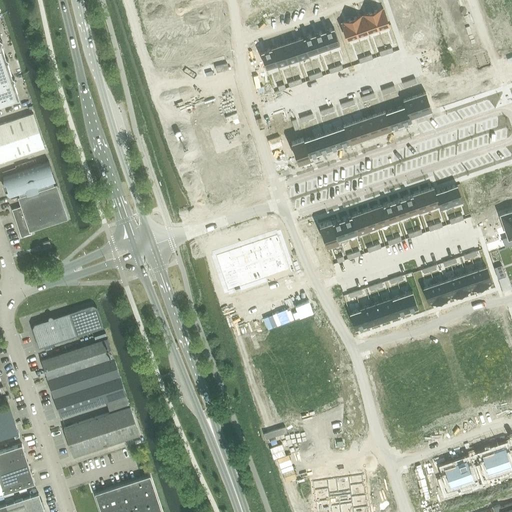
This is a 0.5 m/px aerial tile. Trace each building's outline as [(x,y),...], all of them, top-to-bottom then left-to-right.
[(199,0),(165,0),(174,50),(207,45),(199,0)] [(401,15),(394,17),(398,30),(405,27),(405,28),(419,23),(411,0),(397,5),(401,15)] [(432,0),(434,5),(426,8),(433,29),(442,26),(438,16),(453,11),(448,0),(432,0)] [(383,8),(372,12),(378,29),(389,25),(383,8)] [(508,16),(497,19),(501,31),(511,26),(511,8),(506,11),(507,11),(508,16)] [(372,12),(362,15),(368,32),(378,29),(372,12)] [(362,15),(352,19),(358,36),(368,32),(362,15)] [(352,19),(341,23),(347,39),(358,36),(352,19)] [(511,26),(501,31),(504,42),(511,39),(511,26)] [(334,27),(323,31),(329,48),(339,44),(334,27)] [(323,31),(313,34),(318,51),(329,48),(323,31)] [(313,34),(303,38),(308,55),(318,51),(313,34)] [(302,37),(292,41),(298,59),(308,55),(303,38),(302,37)] [(14,79),(11,77),(7,63),(8,61),(8,60),(5,59),(1,45),(2,42),(1,41),(0,40),(0,104),(18,99),(13,82),(14,79)] [(292,41),(282,44),(288,62),(298,59),(292,41)] [(282,44),(272,48),(278,66),(288,62),(282,44)] [(271,47),(260,51),(267,71),(278,67),(278,66),(272,48),(271,47)] [(463,65),(444,71),(451,94),(474,86),(469,71),(465,72),(463,65)] [(425,90),(414,94),(420,114),(432,110),(425,90)] [(414,94),(403,97),(405,105),(410,117),(420,114),(414,94)] [(229,103),(197,114),(222,187),(254,176),(229,103)] [(405,105),(395,108),(401,125),(411,121),(410,117),(405,105)] [(395,108),(385,112),(391,128),(401,125),(395,108)] [(385,111),(374,115),(381,132),(391,129),(391,128),(385,112),(385,111)] [(33,113),(24,116),(0,124),(0,162),(45,147),(33,113)] [(374,115),(364,118),(370,136),(381,132),(374,115)] [(364,118),(354,122),(360,139),(370,136),(364,118)] [(354,122),(344,125),(344,126),(350,142),(350,143),(360,139),(354,122)] [(344,126),(334,129),(339,146),(350,142),(344,126)] [(334,129),(324,133),(329,149),(339,146),(334,129)] [(324,133),(313,136),(319,153),(329,149),(324,133)] [(313,136),(303,140),(309,156),(319,153),(313,136)] [(303,138),(291,142),(298,162),(309,158),(309,156),(303,140),(303,138)] [(49,161),(3,176),(3,177),(3,178),(3,180),(3,181),(3,182),(4,183),(6,183),(8,189),(6,190),(7,192),(8,194),(10,196),(19,193),(20,196),(18,196),(21,206),(12,209),(21,237),(32,233),(31,230),(68,218),(56,184),(54,185),(53,182),(55,181),(49,161)] [(506,175),(492,180),(498,200),(493,202),(495,208),(508,204),(506,198),(511,196),(508,184),(509,184),(506,175)] [(457,184),(445,188),(451,206),(463,201),(457,184)] [(434,187),(423,191),(429,209),(439,205),(440,205),(435,192),(434,187)] [(435,192),(440,205),(439,205),(440,209),(451,206),(445,188),(435,192)] [(423,191),(412,194),(413,195),(419,211),(418,212),(419,212),(429,209),(423,191)] [(413,195),(403,198),(409,215),(418,212),(419,211),(413,195)] [(403,198),(393,202),(398,218),(409,215),(403,198)] [(383,205),(388,222),(389,222),(398,218),(393,202),(383,205)] [(383,204),(372,208),(378,226),(389,222),(388,222),(383,205),(383,204)] [(372,208),(362,212),(368,230),(378,226),(372,208)] [(511,211),(501,215),(508,237),(503,239),(505,247),(511,244),(511,211)] [(362,212),(351,215),(351,216),(352,216),(358,232),(357,233),(368,230),(362,212)] [(351,216),(342,219),(347,236),(357,233),(358,232),(352,216),(351,216)] [(332,223),(331,223),(337,239),(338,239),(347,236),(342,219),(332,223)] [(331,221),(320,225),(326,245),(338,241),(338,239),(337,239),(331,223),(332,223),(331,221)] [(278,232),(216,253),(227,286),(289,265),(278,232)] [(502,265),(494,267),(498,279),(506,276),(502,265)] [(486,266),(475,270),(481,286),(492,282),(486,266)] [(475,270),(465,273),(471,290),(481,286),(475,270)] [(465,273),(455,276),(461,293),(471,290),(465,273)] [(455,276),(445,280),(450,297),(461,293),(455,276)] [(445,280),(434,283),(440,300),(450,297),(445,280)] [(434,283),(424,287),(429,304),(440,300),(434,283)] [(412,291),(402,294),(407,311),(418,307),(412,291)] [(392,297),(391,298),(397,314),(407,311),(402,294),(392,297)] [(242,296),(236,298),(238,304),(244,302),(242,296)] [(392,297),(381,301),(387,318),(398,315),(397,314),(391,298),(392,297)] [(381,301),(371,304),(377,322),(387,318),(381,301)] [(39,348),(77,335),(103,326),(97,306),(93,304),(53,317),(54,318),(49,320),(49,319),(35,324),(32,328),(39,348)] [(371,304),(360,308),(361,308),(366,325),(366,326),(377,322),(371,304)] [(360,308),(349,312),(355,329),(366,325),(361,308),(360,308)] [(507,314),(497,318),(501,327),(510,324),(507,314)] [(497,317),(488,320),(491,331),(501,327),(497,318),(497,317)] [(488,320),(479,323),(479,324),(482,334),(491,331),(488,320)] [(479,324),(470,327),(473,337),(482,334),(479,324)] [(470,327),(460,330),(463,340),(473,337),(470,327)] [(460,330),(451,333),(454,343),(463,340),(460,330)] [(92,336),(94,342),(106,338),(104,332),(92,336)] [(451,333),(442,336),(445,346),(454,343),(451,333)] [(42,359),(48,378),(60,416),(126,394),(108,337),(42,359)] [(407,348),(398,351),(401,361),(411,358),(407,348)] [(321,350),(282,368),(305,416),(343,397),(321,350)] [(398,351),(389,354),(392,364),(401,361),(398,351)] [(388,353),(379,356),(379,357),(383,367),(392,364),(389,354),(388,353)] [(379,357),(370,360),(373,370),(383,367),(379,357)] [(511,394),(503,398),(507,408),(511,405),(511,394)] [(503,398),(494,401),(497,411),(507,408),(503,398)] [(130,406),(64,427),(73,456),(139,434),(130,406)] [(0,438),(18,432),(14,420),(13,420),(9,408),(7,407),(0,408),(0,438)] [(460,412),(451,415),(454,425),(463,422),(460,412)] [(451,415),(441,418),(445,429),(454,425),(451,415)] [(441,418),(432,421),(435,432),(445,429),(441,418)] [(432,421),(423,425),(426,435),(435,432),(432,421)] [(423,425),(413,428),(417,439),(426,435),(423,425)] [(413,428),(404,431),(407,441),(408,442),(417,439),(413,428)] [(404,431),(395,434),(398,444),(407,441),(404,431)] [(0,493),(35,482),(28,463),(22,443),(0,450),(0,493)] [(504,445),(492,449),(492,450),(493,450),(500,469),(499,469),(501,474),(511,469),(511,455),(508,457),(504,445)] [(485,465),(480,467),(484,479),(490,477),(489,473),(499,469),(500,469),(493,450),(492,450),(482,454),(485,465)] [(466,459),(455,463),(462,484),(463,487),(474,483),(475,485),(481,483),(476,468),(470,470),(466,459)] [(448,478),(442,480),(446,492),(452,490),(452,488),(462,484),(455,463),(444,467),(448,478)] [(425,470),(411,474),(418,495),(431,490),(433,495),(440,492),(435,480),(429,482),(425,470)] [(369,511),(364,474),(313,481),(316,511),(369,511)] [(162,511),(150,475),(95,493),(100,511),(162,511)] [(0,511),(44,511),(39,493),(0,505),(0,511)] [(500,504),(493,507),(495,511),(511,511),(511,505),(511,503),(500,507),(500,504)]
